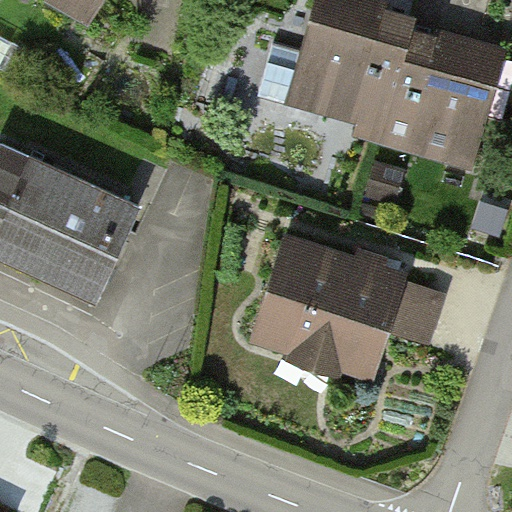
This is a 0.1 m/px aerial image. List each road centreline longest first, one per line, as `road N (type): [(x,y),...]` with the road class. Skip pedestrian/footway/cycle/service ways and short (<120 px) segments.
road 1 (tertiary): [(313,511),(0,380)]
road 2 (residential): [(511,339),(454,511)]
